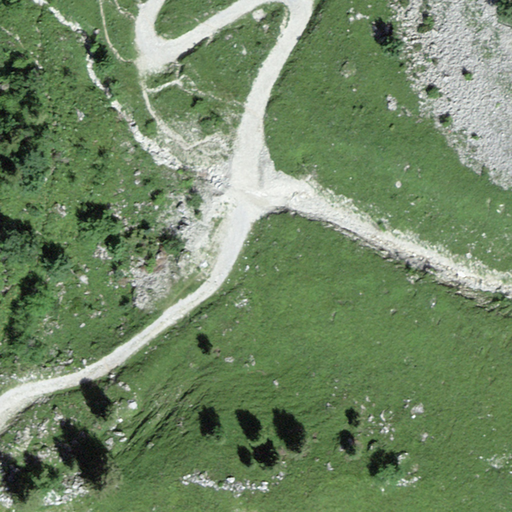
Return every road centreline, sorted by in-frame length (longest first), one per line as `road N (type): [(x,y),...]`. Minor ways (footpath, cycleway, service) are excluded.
road 1 (track): [(0,407),(88,374),(211,283),(234,244),(258,95),(299,20),(294,0)]
road 2 (track): [(252,0),(176,48),(160,49),(148,37),(146,17),(156,0)]
